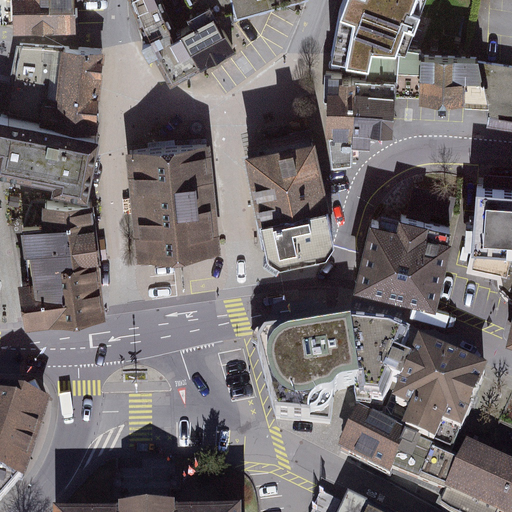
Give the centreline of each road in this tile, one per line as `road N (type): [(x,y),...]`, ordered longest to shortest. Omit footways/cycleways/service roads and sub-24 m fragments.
road 1 (residential): [(511,155),(445,151),(373,175),(354,208),(329,304)]
road 2 (residential): [(197,411),(413,511)]
road 3 (residential): [(132,334),(113,196),(116,107)]
road 4 (residential): [(224,104),(257,316)]
road 5 (residential): [(329,304),(391,314),(511,362)]
road 6 (residential): [(224,104),(290,57),(323,0)]
road 7 (residential): [(17,350),(11,256),(0,223)]
